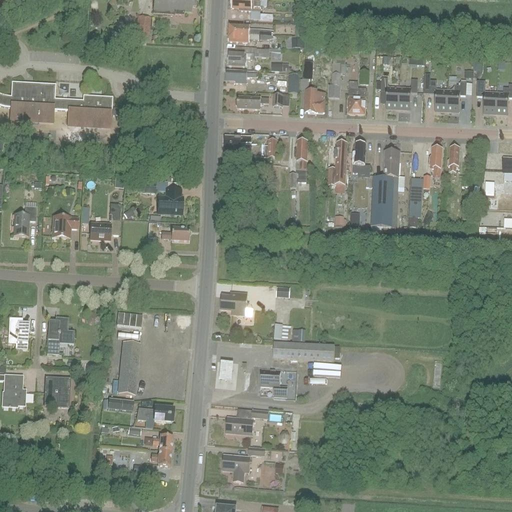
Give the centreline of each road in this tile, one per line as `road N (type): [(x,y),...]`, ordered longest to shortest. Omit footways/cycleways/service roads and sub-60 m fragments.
road 1 (unclassified): [(511,135),(212,124)]
road 2 (tertiary): [(185,511),(205,288)]
road 3 (residential): [(205,288),(0,276)]
road 4 (tertiary): [(205,288),(212,124)]
road 5 (tertiary): [(212,124),(218,0)]
